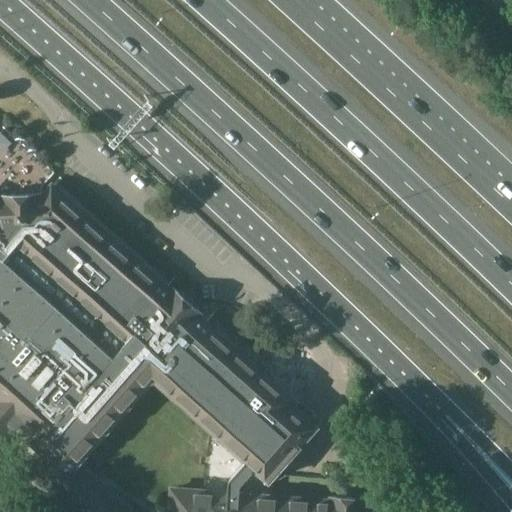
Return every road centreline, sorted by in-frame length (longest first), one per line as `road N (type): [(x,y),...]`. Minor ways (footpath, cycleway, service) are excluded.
road 1 (motorway): [(8,0),(458,416)]
road 2 (motorway): [(88,0),(372,257),(511,398)]
road 3 (motorway): [(511,279),(204,0)]
road 4 (motorway): [(494,189),(286,0)]
